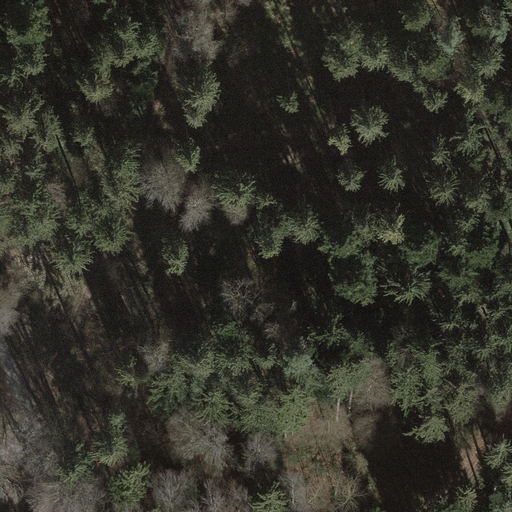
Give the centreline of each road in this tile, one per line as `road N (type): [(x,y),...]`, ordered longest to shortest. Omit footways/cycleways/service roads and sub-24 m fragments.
road 1 (track): [(27,432),(141,180),(184,0)]
road 2 (track): [(439,511),(511,401)]
